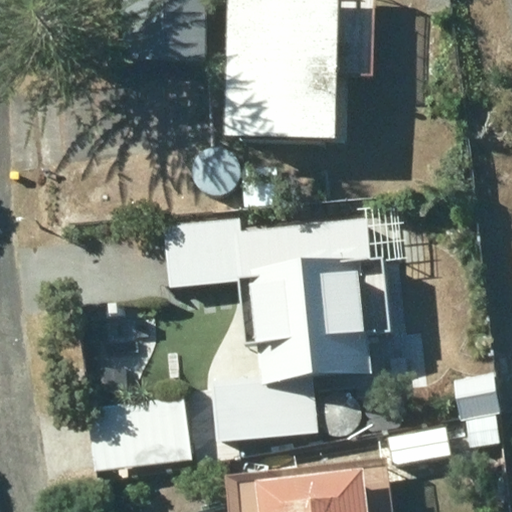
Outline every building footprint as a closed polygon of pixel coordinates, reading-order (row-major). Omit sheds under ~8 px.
[(205,0),(119,0),(118,61),(204,63),(205,0)] [(226,0),(223,143),(335,145),(337,0),(226,0)] [(259,380),(209,386),(216,444),(316,433),(311,382),(368,376),(364,340),(389,337),(382,263),(370,264),(368,242),(352,244),(349,222),(239,234),(237,219),(163,227),(170,290),(236,283),(243,353),(256,351),(259,380)] [(494,412),(500,411),(495,374),(453,380),(458,417),(464,416),(469,448),(476,447),(478,465),(501,462),(494,412)] [(182,399),(86,410),(93,472),(189,461),(182,399)] [(442,427),(386,437),(392,466),(447,456),(442,427)] [(392,511),(386,461),(223,480),(227,511),(392,511)]
